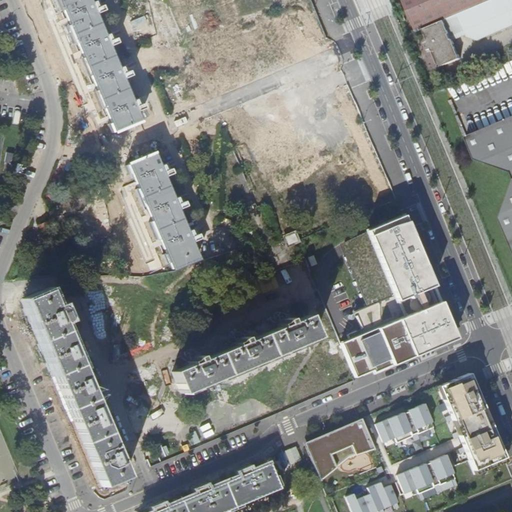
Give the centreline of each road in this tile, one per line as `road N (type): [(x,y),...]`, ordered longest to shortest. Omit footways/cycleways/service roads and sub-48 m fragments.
road 1 (residential): [(111,511),(258,449),(287,425),(487,343)]
road 2 (residential): [(345,0),(487,343)]
road 3 (residential): [(13,0),(55,119),(49,155),(0,278)]
road 4 (residential): [(0,316),(77,511)]
road 5 (unknown): [(324,88),(374,216)]
